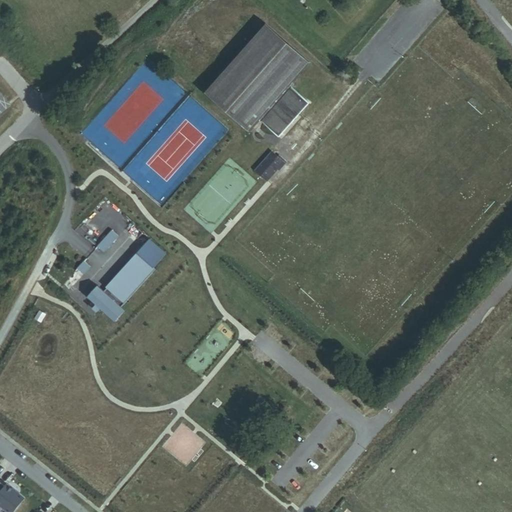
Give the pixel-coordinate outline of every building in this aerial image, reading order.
[(266,24),(205,92),(249,132),(260,121),(279,138),(309,104),(290,87),(311,64),(266,24)] [(266,181),(277,170),(283,163),(278,158),(272,153),(255,171),(266,181)] [(283,163),(277,170),(278,172),(287,163),(279,156),(278,158),(283,163)] [(229,189),(241,176),(239,175),(244,170),(238,165),(222,183),(229,189)] [(110,229),(96,246),(104,252),(118,235),(110,229)] [(168,254),(151,239),(108,288),(125,303),(168,254)] [(126,312),(99,288),(89,299),(116,323),(126,312)] [(48,315),(40,311),(35,320),(42,323),(48,315)] [(14,511),(25,499),(7,485),(6,487),(0,482),(0,505),(8,511),(14,511)]
